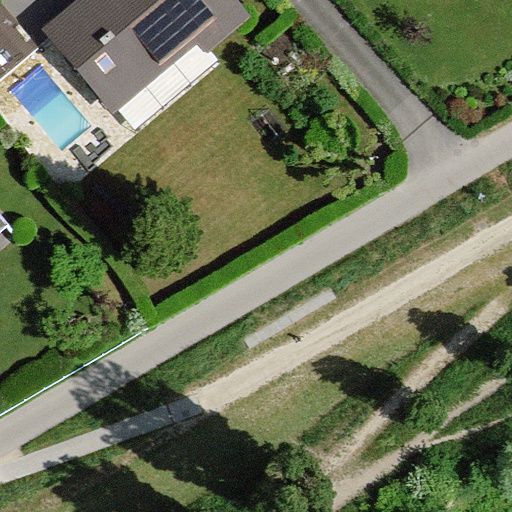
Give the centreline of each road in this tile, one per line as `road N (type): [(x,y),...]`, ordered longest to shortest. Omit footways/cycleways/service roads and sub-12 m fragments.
road 1 (residential): [(511,142),(0,440)]
road 2 (track): [(511,226),(202,402),(0,473)]
road 3 (track): [(304,511),(360,433),(511,299)]
